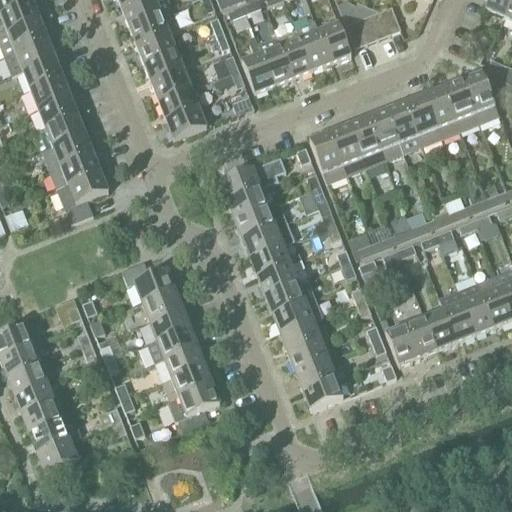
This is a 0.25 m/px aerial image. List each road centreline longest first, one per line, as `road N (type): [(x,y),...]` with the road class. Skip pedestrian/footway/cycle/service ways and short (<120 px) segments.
road 1 (residential): [(148,173),(417,69),(449,0)]
road 2 (residential): [(287,462),(209,248),(166,226),(148,173)]
road 3 (residential): [(287,462),(511,375)]
road 4 (residential): [(148,173),(78,0)]
